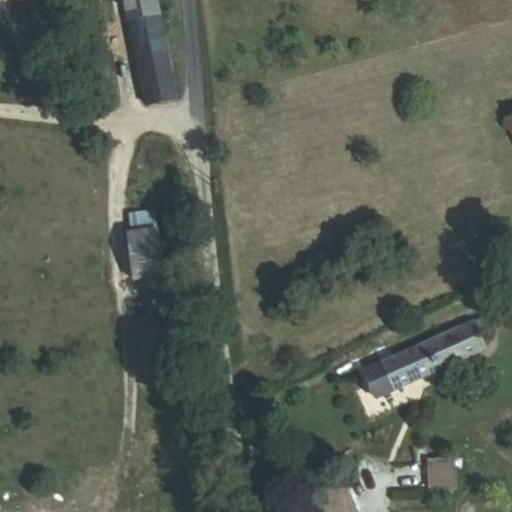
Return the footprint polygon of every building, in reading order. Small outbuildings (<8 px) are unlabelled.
[(118,0),(145,111),(177,104),(152,0),(118,0)] [(144,285),(170,278),(159,233),(132,239),(144,285)] [(395,393),(484,351),(470,321),(381,363),(395,393)] [(155,383),(182,380),(175,332),(148,336),(155,383)] [(455,491),(455,460),(427,460),(427,491),(455,491)]
